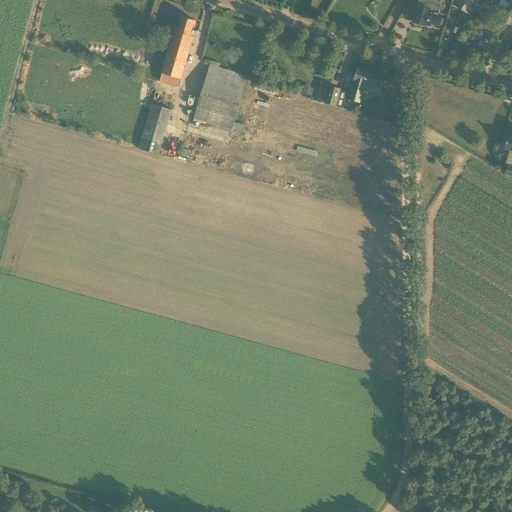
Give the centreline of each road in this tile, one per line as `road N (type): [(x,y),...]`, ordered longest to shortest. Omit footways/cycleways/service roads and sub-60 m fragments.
road 1 (track): [(394,503),(408,454),(402,53)]
road 2 (tertiary): [(511,86),(215,0)]
road 3 (track): [(407,354),(511,416)]
